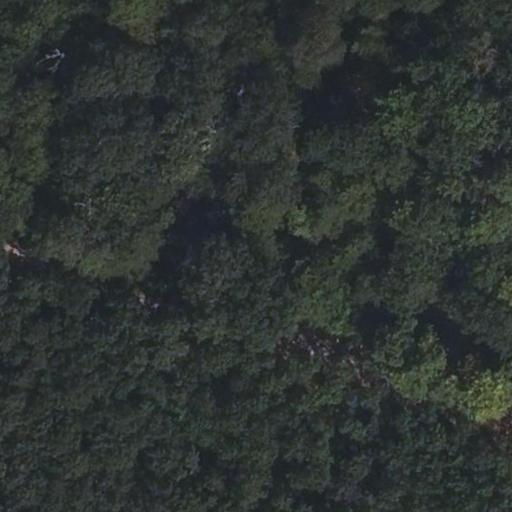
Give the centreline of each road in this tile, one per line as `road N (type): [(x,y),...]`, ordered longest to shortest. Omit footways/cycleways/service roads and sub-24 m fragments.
road 1 (track): [(0,244),(511,418)]
road 2 (track): [(221,318),(345,0)]
road 3 (track): [(0,427),(221,318)]
